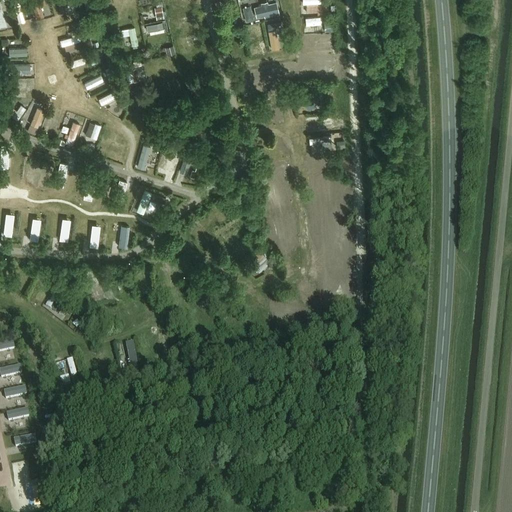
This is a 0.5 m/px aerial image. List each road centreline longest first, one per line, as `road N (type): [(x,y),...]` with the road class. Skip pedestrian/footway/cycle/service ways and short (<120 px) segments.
road 1 (trunk): [(427,511),(450,217),(439,0)]
road 2 (unclassified): [(474,511),(511,122)]
